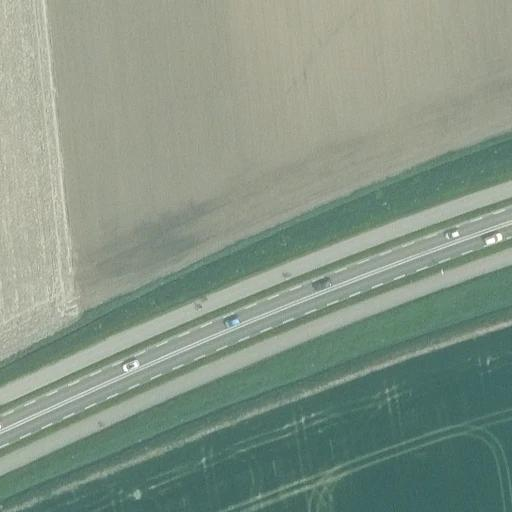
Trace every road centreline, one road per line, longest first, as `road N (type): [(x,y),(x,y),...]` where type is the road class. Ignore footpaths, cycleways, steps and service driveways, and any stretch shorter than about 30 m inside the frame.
road 1 (unclassified): [(0,469),(309,331),(511,257)]
road 2 (primary): [(0,432),(218,334),(511,222)]
road 3 (unclassified): [(0,398),(369,240),(511,190)]
